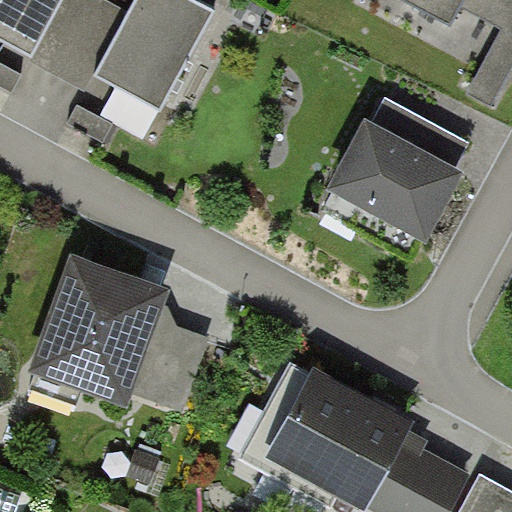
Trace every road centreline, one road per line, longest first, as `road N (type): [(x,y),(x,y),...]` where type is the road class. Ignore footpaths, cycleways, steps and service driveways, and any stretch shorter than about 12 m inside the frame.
road 1 (residential): [(0,140),(414,363)]
road 2 (residential): [(511,183),(414,363)]
